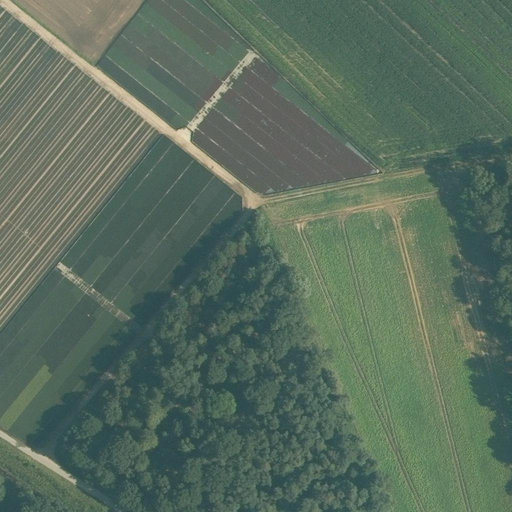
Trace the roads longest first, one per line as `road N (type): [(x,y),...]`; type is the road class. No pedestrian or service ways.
road 1 (track): [(43,462),(268,196)]
road 2 (track): [(268,196),(376,169),(511,153)]
road 3 (unclassified): [(0,433),(123,511)]
